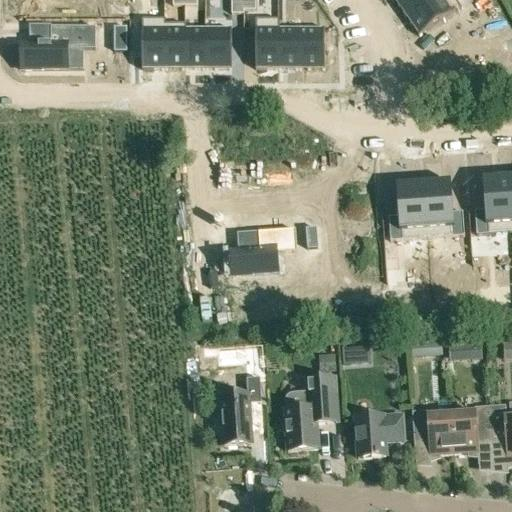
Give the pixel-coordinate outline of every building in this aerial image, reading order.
[(392,0),(404,17),(427,0),(392,0)] [(427,0),(404,17),(419,38),(452,15),(442,0),(427,0)] [(22,45),(22,72),(84,72),(84,71),(67,70),(67,52),(95,52),(96,29),(51,29),(51,45),(20,45),(22,45)] [(126,29),(114,30),(114,54),(126,53),(126,29)] [(142,72),(164,72),(164,31),(142,31),(142,72)] [(185,72),(185,31),(164,31),(164,72),(185,72)] [(185,72),(205,72),(205,31),(185,31),(185,72)] [(232,72),(231,31),(205,31),(205,72),(232,72)] [(278,72),(278,31),(255,31),(255,72),(278,72)] [(278,72),(298,72),(298,31),(278,31),(278,72)] [(324,72),(324,31),(298,31),(298,72),(324,72)] [(488,227),(511,225),(511,215),(510,179),(485,181),(487,213),(475,213),(476,237),(489,236),(488,227)] [(268,180),(223,183),(226,215),(259,213),(259,221),(292,219),(290,199),(270,201),(268,180)] [(448,183),(423,185),(426,231),(451,229),(451,239),(464,238),(462,214),(450,215),(448,183)] [(402,233),(426,231),(423,185),(398,187),(400,218),(388,219),(390,243),(402,242),(402,233)] [(316,230),(306,231),(307,251),(318,250),(316,230)] [(259,249),(228,251),(228,253),(230,252),(232,279),(279,275),(277,275),(275,255),(304,253),(303,231),(258,234),(259,249)] [(412,359),(443,358),(442,343),(412,345),(412,359)] [(511,361),(511,343),(503,344),(503,362),(511,361)] [(481,344),(450,348),(450,365),(483,362),(481,344)] [(342,350),(343,367),(371,366),(369,347),(342,350)] [(335,357),(318,358),(319,373),(335,373),(335,357)] [(305,395),(291,395),(286,398),(284,403),(285,411),(286,426),(280,432),(287,438),(288,454),(318,452),(316,426),(338,425),(336,396),(334,378),(304,380),(305,395)] [(251,446),(248,406),(261,405),(259,380),(246,381),(247,397),(220,399),(221,412),(217,413),(219,430),(223,430),(224,448),(251,446)] [(511,460),(511,419),(506,420),(505,408),(489,409),(493,467),(508,466),(508,460),(511,460)] [(451,417),(454,457),(477,455),(478,468),(493,467),(489,409),(474,410),(475,415),(451,417)] [(429,458),(454,457),(451,417),(428,418),(427,413),(412,414),(414,440),(428,439),(429,458)] [(383,418),(355,420),(358,461),(386,459),(385,445),(404,444),(402,418),(383,419),(383,418)]
